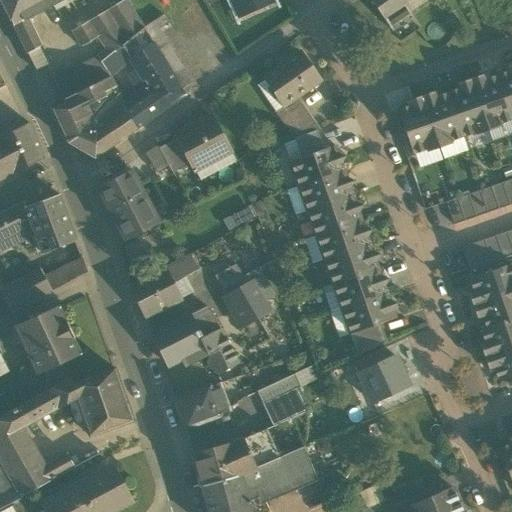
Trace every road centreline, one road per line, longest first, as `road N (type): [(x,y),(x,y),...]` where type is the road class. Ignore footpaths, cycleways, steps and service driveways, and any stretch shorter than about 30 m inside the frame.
road 1 (tertiary): [(72,173),(186,511)]
road 2 (residential): [(72,173),(95,167),(315,12)]
road 3 (residential): [(459,423),(442,381),(438,326),(417,253)]
road 4 (residential): [(417,253),(364,89)]
road 5 (residential): [(364,89),(511,41)]
road 6 (tertiary): [(0,39),(72,173)]
